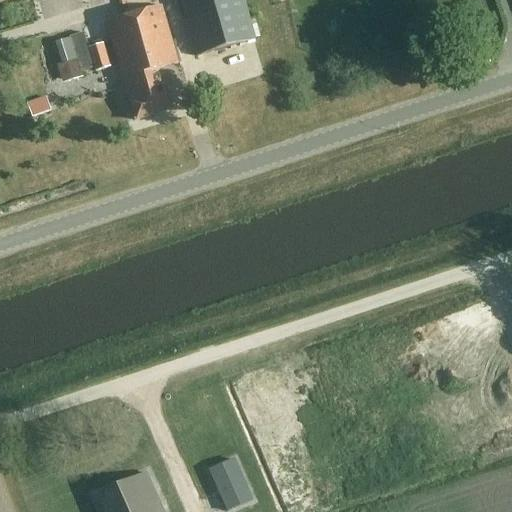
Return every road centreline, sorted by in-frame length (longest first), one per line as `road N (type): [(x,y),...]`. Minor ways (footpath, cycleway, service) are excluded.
road 1 (tertiary): [(0,246),(511,79)]
road 2 (unclassified): [(0,422),(511,256)]
road 3 (track): [(139,376),(200,511)]
